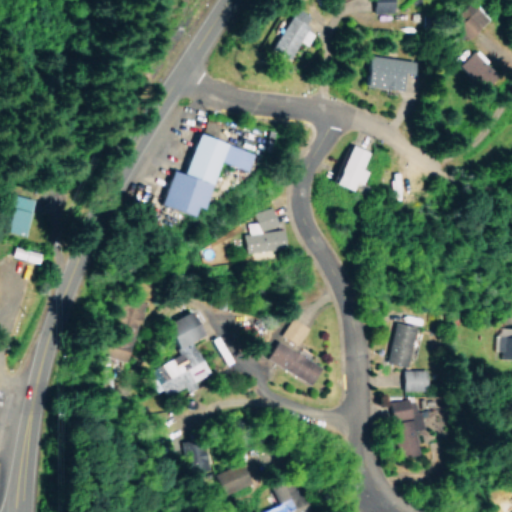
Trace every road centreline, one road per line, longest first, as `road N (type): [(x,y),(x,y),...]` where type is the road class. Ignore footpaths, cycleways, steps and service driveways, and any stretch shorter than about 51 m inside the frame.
road 1 (secondary): [(17,511),(39,356),(68,273),(116,174),(227,0)]
road 2 (residential): [(337,113),(305,166),(299,215),(340,290),(350,328),(359,457),(380,496),(405,511)]
road 3 (residential): [(174,79),(218,97),(337,113),(390,137)]
road 4 (residential): [(355,421),(304,412),(249,387),(213,323)]
